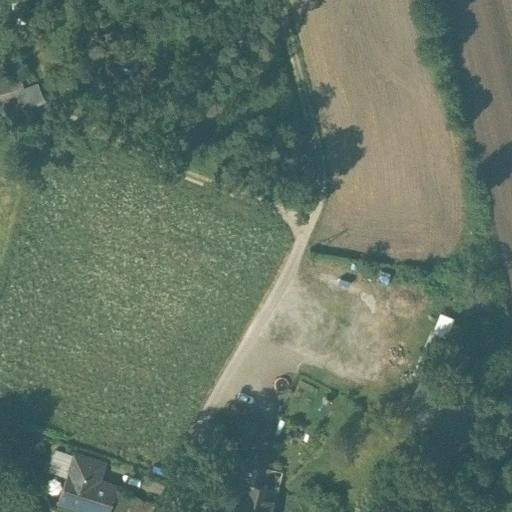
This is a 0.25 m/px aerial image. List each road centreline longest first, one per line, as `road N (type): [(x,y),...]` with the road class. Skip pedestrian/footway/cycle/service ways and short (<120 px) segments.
road 1 (unclassified): [(172,511),(201,410),(308,221)]
road 2 (track): [(308,221),(63,118)]
road 3 (track): [(308,221),(325,189),(326,161),(282,0)]
